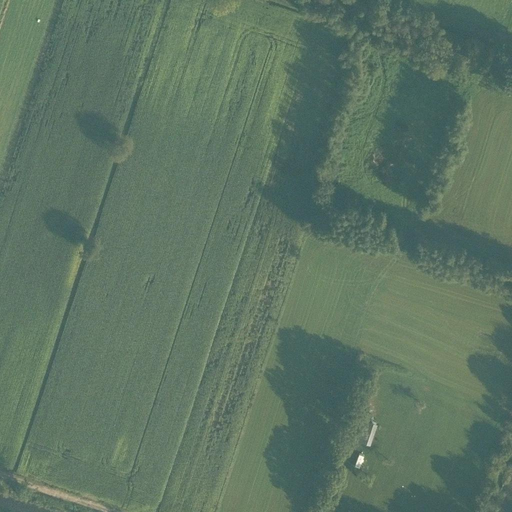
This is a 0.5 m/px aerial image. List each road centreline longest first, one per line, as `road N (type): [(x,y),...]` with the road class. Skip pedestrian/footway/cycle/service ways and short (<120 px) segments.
road 1 (track): [(511,41),(383,0)]
road 2 (track): [(121,511),(0,474)]
